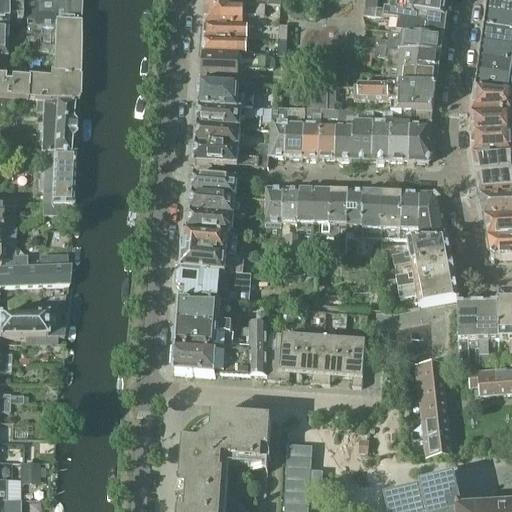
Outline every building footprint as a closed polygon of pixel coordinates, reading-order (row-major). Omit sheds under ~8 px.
[(0,0),(0,9),(20,9),(20,6),(21,6),(20,0),(0,0)] [(0,102),(8,103),(27,104),(27,103),(36,104),(35,105),(49,106),(49,105),(74,105),(78,105),(78,103),(79,103),(80,22),(81,0),(36,0),(36,6),(21,6),(20,6),(20,9),(20,25),(19,35),(17,41),(16,56),(53,57),(52,76),(42,75),(41,81),(26,80),(26,81),(4,80),(6,64),(0,64),(0,102)] [(206,0),(206,11),(222,12),(222,8),(231,9),(231,6),(241,7),(242,6),(242,0),(206,0)] [(280,9),(280,0),(268,0),(268,8),(280,9)] [(390,5),(389,13),(445,21),(447,0),(407,0),(407,7),(390,5)] [(511,3),(488,0),(486,16),(511,19),(511,3)] [(378,4),(365,2),(364,10),(377,12),(377,11),(378,4)] [(265,8),(242,6),(241,7),(231,6),(231,9),(222,8),(222,12),(206,11),(205,26),(243,27),(243,18),(264,19),(265,8)] [(20,9),(0,9),(0,30),(7,31),(7,20),(15,21),(15,25),(20,25),(20,9)] [(377,12),(364,10),(363,19),(376,21),(377,12)] [(377,11),(377,12),(376,21),(398,24),(396,35),(442,41),(445,21),(389,13),(377,11)] [(511,19),(486,16),(484,30),(511,34),(511,19)] [(248,28),(243,27),(205,26),(204,42),(247,43),(248,28)] [(279,28),(278,44),(286,44),(287,28),(279,28)] [(511,34),(484,30),(482,46),(511,49),(511,34)] [(377,42),(375,51),(400,55),(440,58),(442,41),(396,35),(396,36),(389,34),(388,43),(377,42)] [(204,42),(203,56),(249,58),(246,57),(247,43),(204,42)] [(375,51),(376,42),(369,42),(368,50),(375,51)] [(286,44),(278,44),(277,59),(285,59),(286,44)] [(511,49),(482,46),(480,61),(511,65),(511,49)] [(375,60),(375,51),(368,50),(363,50),(361,69),(371,70),(372,60),(374,61),(375,60)] [(400,55),(375,51),(375,60),(389,62),(387,71),(397,72),(438,74),(440,58),(400,55)] [(269,59),(254,59),(249,58),(203,56),(202,81),(238,83),(239,71),(265,73),(269,73),(272,72),(274,69),(275,63),(272,61),(269,59)] [(511,65),(480,61),(478,76),(511,80),(511,65)] [(436,90),(438,74),(397,72),(396,80),(396,90),(436,90)] [(511,80),(478,76),(476,91),(511,95),(511,80)] [(396,90),(396,80),(361,79),(361,89),(388,90),(396,90)] [(200,85),(198,109),(226,111),(244,111),(245,99),(253,99),(269,97),(269,88),(253,88),(200,85)] [(396,90),(388,90),(361,89),(354,89),(353,104),(387,105),(395,106),(394,116),(401,116),(432,116),(436,90),(396,90)] [(328,90),(328,113),(336,113),(336,90),(328,90)] [(511,95),(476,91),(472,117),(511,115),(511,110),(511,95)] [(73,121),(74,105),(49,105),(49,106),(35,105),(35,115),(42,115),(40,154),(71,155),(71,141),(76,137),(77,125),(73,121)] [(262,126),(270,127),(271,111),(263,111),(244,111),(226,111),(198,109),(197,129),(240,131),(241,120),(257,122),(257,119),(262,119),(262,126)] [(271,111),(270,127),(270,133),(269,153),(269,160),(286,161),(287,112),(271,111)] [(304,112),(287,112),(286,161),(302,162),(304,112)] [(304,112),(302,162),(319,162),(320,128),(322,113),(304,112)] [(328,113),(322,113),(320,128),(319,162),(335,163),(337,113),(336,113),(328,113)] [(354,128),(353,128),(347,128),(347,119),(357,119),(357,113),(346,114),(337,113),(335,163),(352,164),(354,128)] [(353,123),(353,128),(354,128),(352,164),(370,164),(373,113),(364,113),(363,124),(353,123)] [(389,164),(391,125),(392,114),(373,113),(370,164),(389,164)] [(511,124),(511,125),(511,115),(472,117),(472,138),(511,135),(511,124)] [(410,126),(391,125),(389,164),(408,165),(410,126)] [(410,126),(408,165),(426,165),(428,166),(433,160),(429,141),(431,126),(410,126)] [(240,131),(197,129),(196,147),(239,149),(240,131)] [(511,135),(472,138),(472,158),(511,156),(511,135)] [(239,149),(196,147),(194,166),(237,170),(263,171),(263,162),(258,162),(258,163),(238,162),(239,149)] [(258,151),(258,162),(263,162),(263,171),(268,171),(269,160),(269,153),(260,152),(258,151)] [(71,155),(40,154),(40,173),(38,173),(38,196),(42,196),(41,208),(43,208),(42,220),(44,220),(62,220),(65,220),(65,212),(73,212),(76,155),(71,155)] [(511,156),(472,158),(476,179),(511,177),(511,156)] [(511,177),(476,179),(480,200),(511,198),(511,177)] [(191,197),(235,200),(236,181),(192,178),(191,197)] [(264,219),(264,221),(263,240),(280,240),(282,192),(264,192),(264,195),(264,210),(264,213),(264,219)] [(297,228),(298,192),(282,192),(280,240),(282,240),(297,241),(297,236),(289,236),(289,228),(297,228)] [(300,241),(313,241),(315,193),(298,192),(297,228),(297,236),(297,241),(300,241)] [(329,237),(331,193),(315,193),(313,241),(329,242),(329,237)] [(345,241),(346,230),(347,194),(331,193),(329,237),(329,242),(333,242),(333,258),(345,258),(346,242),(345,241)] [(364,194),(347,194),(346,230),(345,241),(346,242),(358,242),(362,243),(364,194)] [(382,195),(364,194),(362,243),(371,242),(372,243),(381,243),(382,195)] [(400,243),(401,196),(382,195),(381,243),(400,243)] [(401,196),(400,243),(406,243),(410,243),(419,243),(419,234),(420,197),(401,196)] [(235,200),(191,197),(190,216),(233,218),(233,219),(241,220),(242,200),(235,200)] [(447,244),(440,202),(435,197),(420,197),(419,234),(419,243),(447,244)] [(511,198),(480,200),(483,221),(511,219),(511,198)] [(0,209),(2,210),(17,209),(16,201),(0,200),(0,209)] [(2,210),(0,209),(0,231),(10,232),(10,222),(2,221),(2,210)] [(232,233),(233,219),(233,218),(190,216),(188,235),(229,237),(231,233),(232,233)] [(511,219),(483,221),(487,242),(511,240),(511,219)] [(0,231),(0,249),(12,249),(12,232),(10,232),(0,231)] [(184,235),(182,253),(235,258),(237,238),(229,237),(188,235),(184,235)] [(297,241),(282,240),(280,277),(299,277),(299,264),(300,257),(300,241),(297,241)] [(511,261),(511,240),(487,242),(490,258),(495,262),(511,261)] [(312,257),(313,241),(300,241),(300,257),(312,257)] [(371,258),(372,243),(371,242),(362,243),(362,258),(371,258)] [(450,262),(447,244),(419,243),(419,245),(410,245),(410,243),(406,243),(409,258),(392,262),(392,260),(380,262),(382,273),(411,269),(450,262)] [(13,260),(12,249),(0,249),(0,271),(27,271),(27,270),(27,260),(13,260)] [(182,253),(180,273),(233,277),(242,277),(244,258),(235,258),(182,253)] [(68,259),(53,259),(53,269),(68,268),(68,259)] [(450,262),(411,269),(412,278),(396,281),(398,292),(454,283),(450,262)] [(314,277),(315,265),(299,264),(299,277),(314,277)] [(27,271),(0,271),(0,290),(68,289),(70,269),(27,270),(27,271)] [(233,277),(180,273),(179,274),(176,277),(176,288),(179,292),(184,293),(183,301),(203,302),(203,301),(211,302),(212,301),(218,301),(218,304),(225,304),(249,306),(251,277),(242,277),(233,277)] [(454,283),(398,292),(399,303),(416,300),(418,311),(458,304),(454,283)] [(499,305),(499,343),(510,343),(510,359),(511,359),(511,301),(502,302),(499,305)] [(174,336),(174,346),(176,348),(176,351),(205,353),(205,352),(216,353),(231,354),(232,346),(232,338),(231,338),(231,329),(232,323),(224,323),(225,304),(218,304),(217,305),(184,304),(179,304),(177,335),(174,336)] [(497,306),(479,307),(480,367),(491,366),(492,366),(492,357),(488,357),(488,343),(499,343),(499,305),(497,306)] [(480,367),(479,307),(458,308),(459,366),(469,366),(469,353),(475,352),(475,367),(480,367)] [(64,342),(65,331),(53,331),(53,320),(17,320),(18,315),(4,315),(4,320),(0,319),(0,341),(27,342),(27,349),(56,348),(56,342),(64,342)] [(250,355),(249,379),(267,381),(267,356),(267,351),(267,326),(250,326),(250,329),(250,338),(250,347),(250,353),(250,355)] [(242,328),(242,338),(250,338),(250,329),(242,328)] [(281,352),(267,351),(267,356),(267,381),(267,385),(289,386),(290,377),(300,378),(302,344),(282,343),(281,352)] [(302,344),(300,378),(311,378),(311,388),(319,389),(322,346),(302,344)] [(231,354),(250,355),(250,353),(250,347),(232,346),(231,354)] [(322,346),(319,389),(330,389),(330,380),(340,380),(343,347),(322,346)] [(343,347),(340,380),(352,381),(351,391),(362,392),(364,367),(365,349),(343,347)] [(174,374),(174,377),(215,380),(215,377),(217,377),(249,379),(250,355),(231,354),(216,353),(205,352),(205,353),(176,351),(174,374)] [(0,367),(11,367),(11,358),(0,357),(0,367)] [(0,376),(10,377),(11,367),(0,367),(0,376)] [(418,389),(442,386),(440,368),(416,368),(418,389)] [(511,372),(496,374),(498,399),(511,397),(511,372)] [(498,399),(496,374),(478,375),(469,376),(470,391),(479,390),(480,400),(498,399)] [(444,404),(442,386),(418,389),(420,407),(444,404)] [(0,407),(10,407),(23,408),(23,400),(10,400),(10,398),(0,398),(0,407)] [(446,422),(444,404),(420,407),(422,424),(446,422)] [(239,465),(267,467),(268,467),(268,466),(262,466),(262,454),(269,455),(271,424),(211,420),(210,436),(198,447),(182,445),(179,492),(185,492),(183,511),(221,511),(225,477),(223,477),(224,462),(239,463),(239,465)] [(446,422),(422,424),(424,442),(449,439),(446,422)] [(451,459),(449,439),(424,442),(426,461),(426,462),(451,459)] [(369,443),(359,442),(358,457),(366,457),(368,457),(368,456),(369,449),(369,443)] [(312,450),(289,449),(284,511),(308,511),(309,499),(322,500),(323,475),(311,474),(312,450)] [(38,490),(38,469),(23,468),(22,489),(38,490)] [(511,511),(511,510),(478,511),(459,511),(453,482),(386,498),(388,511),(511,511)]
